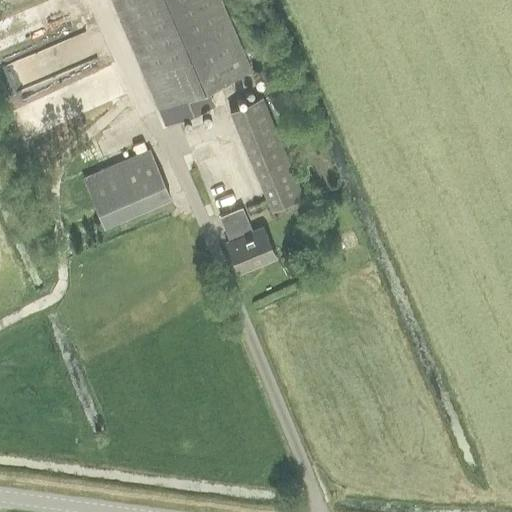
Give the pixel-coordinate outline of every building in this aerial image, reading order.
[(52,0),(0,20),(0,51),(82,20),(74,0),(52,0)] [(251,72),(220,0),(111,0),(165,125),(214,104),(208,89),(251,72)] [(52,95),(15,111),(26,138),(64,122),(52,95)] [(303,196),(262,97),(230,110),(273,209),(303,196)] [(104,227),(170,198),(150,149),(83,178),(104,227)] [(252,231),(246,217),(241,207),(220,217),(230,241),(227,242),(239,272),(276,256),(263,227),(252,231)]
